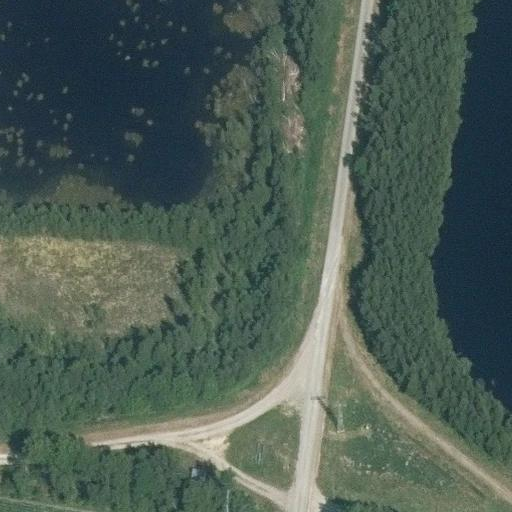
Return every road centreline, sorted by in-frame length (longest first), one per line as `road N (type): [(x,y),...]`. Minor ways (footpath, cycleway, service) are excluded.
road 1 (track): [(370,0),(304,511)]
road 2 (track): [(325,340),(273,400),(210,432),(0,452)]
road 3 (track): [(511,503),(371,384),(335,265)]
road 4 (track): [(365,511),(258,484),(222,465),(210,432)]
